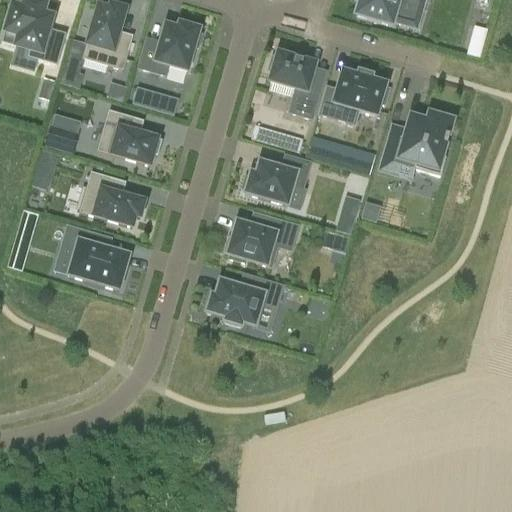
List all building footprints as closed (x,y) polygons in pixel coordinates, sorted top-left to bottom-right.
[(43,17),(46,6),(26,0),(24,0),(21,10),(12,8),(1,46),(28,54),(27,60),(57,69),(66,36),(49,31),(53,20),(43,17)] [(354,0),(354,2),(359,4),(355,18),(391,29),(392,25),(406,29),(411,9),(398,5),(399,0),(354,0)] [(82,62),(122,74),(131,44),(117,41),(125,13),(109,8),(108,13),(97,10),(82,62)] [(156,49),(144,46),(136,72),(165,80),(168,72),(188,78),(196,52),(198,52),(202,37),(200,37),(202,31),(177,24),(175,29),(163,26),(156,49)] [(482,58),(487,32),(475,29),(469,56),(482,58)] [(267,74),(271,75),(268,85),(295,93),(288,116),(311,123),(321,91),(309,87),(315,68),(304,65),(304,64),(293,61),(276,57),(275,61),(271,60),(267,74)] [(388,92),(384,91),(385,88),(370,84),(371,80),(358,76),(356,80),(341,76),(336,95),(325,91),(317,116),(353,127),(357,115),(376,120),(379,108),(384,109),(388,92)] [(44,82),(39,101),(49,104),(54,84),(44,82)] [(136,90),(133,106),(176,116),(179,100),(136,90)] [(137,122),(108,114),(96,154),(149,169),(152,159),(157,160),(161,144),(133,136),(137,122)] [(396,172),(399,163),(414,167),(413,171),(439,179),(444,162),(441,161),(445,148),(446,148),(448,142),(446,141),(451,127),(445,126),(446,123),(434,119),(433,122),(428,120),(426,125),(410,121),(406,134),(392,130),(380,168),(396,172)] [(77,137),(51,129),(49,129),(43,150),(72,158),(77,137)] [(270,133),(266,147),(298,156),(302,143),(270,133)] [(306,160),(316,163),(322,143),(312,141),(306,160)] [(374,159),(343,150),(338,169),(369,178),(374,159)] [(244,197),(286,210),(292,190),(301,193),(309,166),(284,159),(280,172),(259,166),(255,178),(250,177),(249,181),(245,180),(241,192),(245,194),(244,197)] [(120,184),(90,175),(79,216),(131,231),(134,220),(139,221),(143,205),(116,197),(120,184)] [(338,221),(334,236),(349,240),(353,226),(354,225),(359,205),(344,201),(338,221)] [(34,233),(38,219),(22,215),(18,228),(34,233)] [(236,226),(231,242),(228,241),(224,255),(227,256),(226,259),(229,259),(228,262),(244,267),(245,264),(271,271),(280,240),(293,244),(297,230),(267,221),(263,234),(236,226)] [(67,279),(118,294),(128,260),(108,254),(108,253),(97,250),(97,251),(87,248),(90,237),(67,230),(62,246),(76,250),(67,279)] [(349,242),(324,235),(320,249),(345,256),(349,242)] [(21,277),(27,256),(12,251),(5,273),(21,277)] [(262,311),(276,315),(284,289),(253,280),(249,291),(217,282),(213,297),(209,296),(203,317),(221,323),(220,327),(242,334),(243,330),(255,334),(262,311)]
